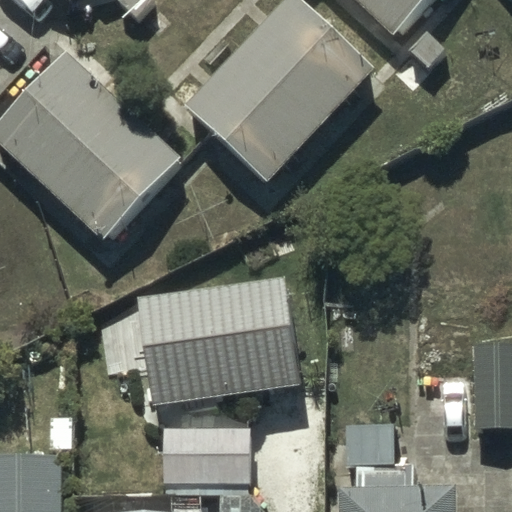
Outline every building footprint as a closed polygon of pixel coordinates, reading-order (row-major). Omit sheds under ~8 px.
[(60,0),(73,12),(83,0),(98,0),(99,1),(100,0),(60,0)] [(340,0),(393,52),(444,0),(340,0)] [(372,80),(292,7),(188,124),(268,196),(372,80)] [(67,64),(0,135),(0,153),(107,252),(182,170),(67,64)] [(288,295),(141,314),(155,420),(301,401),(288,295)] [(511,355),(475,355),(475,440),(511,439),(511,355)] [(253,437),(167,438),(167,501),(220,501),(220,511),(261,511),(261,503),(253,503),(253,437)] [(64,511),(65,466),(0,466),(0,511),(64,511)] [(361,499),(341,500),(340,511),(458,511),(459,501),(416,502),(415,481),(361,482),(361,499)]
